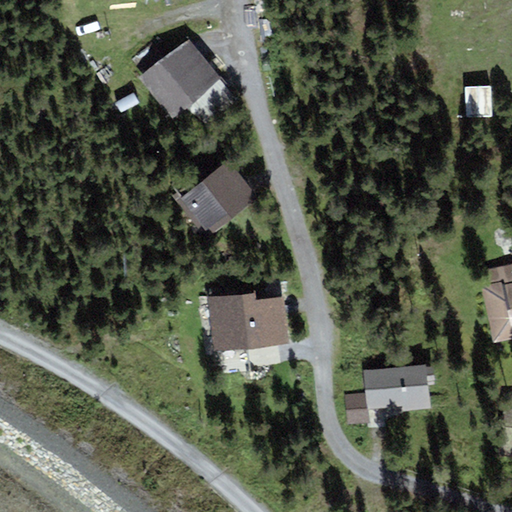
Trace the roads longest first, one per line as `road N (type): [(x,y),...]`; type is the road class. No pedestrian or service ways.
road 1 (residential): [(511,505),(340,453),(322,284),(236,32),(234,0)]
road 2 (track): [(0,336),(148,425),(255,511)]
